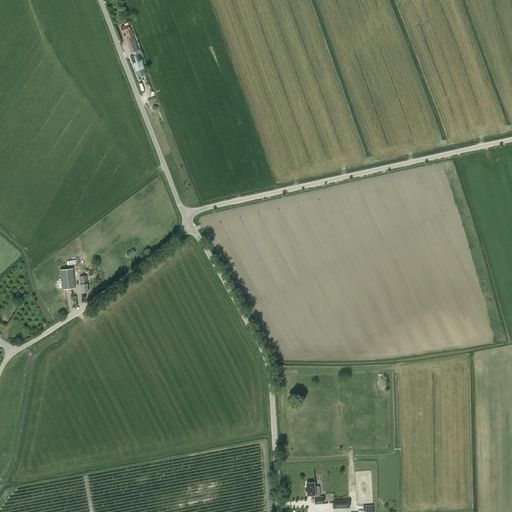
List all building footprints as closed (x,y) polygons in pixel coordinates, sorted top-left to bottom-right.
[(127,23),(124,24),(125,26),(121,27),(123,33),(126,32),(128,38),(126,38),(131,53),(138,50),(131,30),(130,30),(127,23)] [(130,57),(137,76),(146,73),(139,54),(130,57)] [(148,99),(151,107),(159,104),(156,96),(148,99)] [(136,252),(133,248),(126,253),(129,257),(136,252)] [(62,289),(75,288),(73,268),(60,269),(62,289)] [(87,275),(80,276),(80,284),(81,293),(88,292),(87,284),(87,275)] [(315,483),(307,483),(307,487),(306,487),(306,491),(308,491),(308,496),(315,495),(316,497),(315,497),(316,504),(324,504),(323,497),(318,497),(318,492),(315,492),(315,483)] [(349,507),(349,499),(333,500),(334,508),(349,507)]
